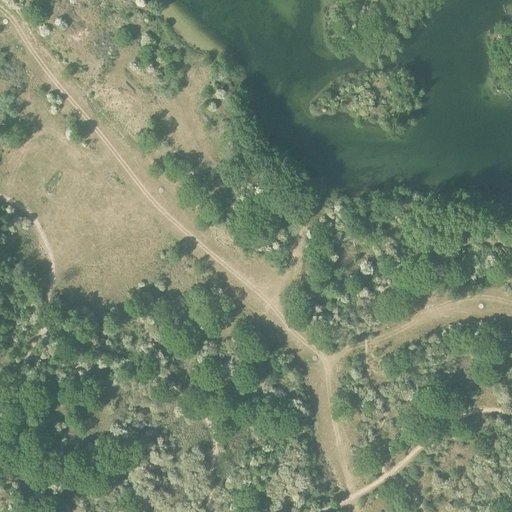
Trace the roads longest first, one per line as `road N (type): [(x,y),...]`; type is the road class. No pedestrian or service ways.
road 1 (track): [(354,511),(330,406),(329,361),(173,222),(0,10)]
road 2 (track): [(265,299),(309,208),(255,172),(211,85),(209,64),(172,46),(134,0)]
road 3 (track): [(212,511),(214,449),(206,421),(139,360),(44,326)]
road 4 (track): [(511,413),(461,416),(393,473),(319,511)]
road 5 (track): [(511,302),(450,301),(329,361)]
road 6 (track): [(44,326),(50,257),(30,215),(0,196)]
